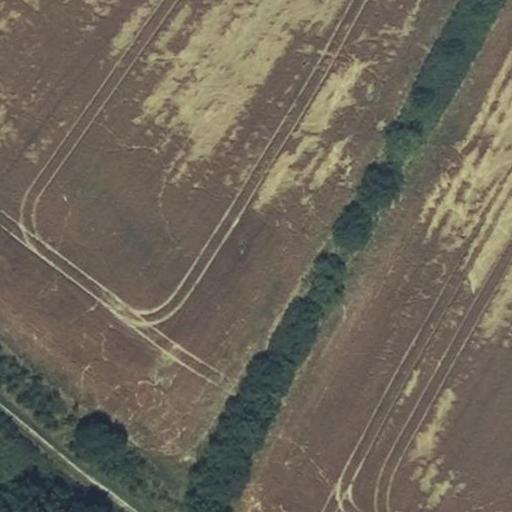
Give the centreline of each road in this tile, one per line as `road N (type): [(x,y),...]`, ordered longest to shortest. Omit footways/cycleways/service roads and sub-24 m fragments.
road 1 (tertiary): [(486,511),(370,436),(213,413),(172,423),(69,507),(49,511)]
road 2 (tertiary): [(197,511),(217,493),(243,489),(359,511)]
road 3 (track): [(126,511),(0,407)]
